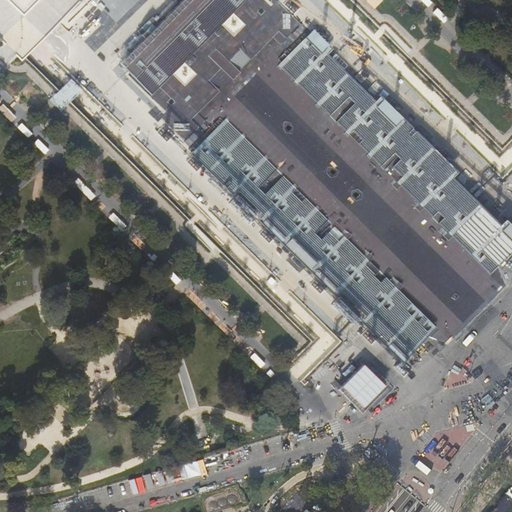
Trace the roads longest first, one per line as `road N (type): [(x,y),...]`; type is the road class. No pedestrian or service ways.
road 1 (tertiary): [(80,511),(416,416)]
road 2 (primary): [(511,363),(387,511)]
road 3 (primary): [(406,511),(511,385)]
road 4 (primary): [(475,310),(437,351),(416,416)]
